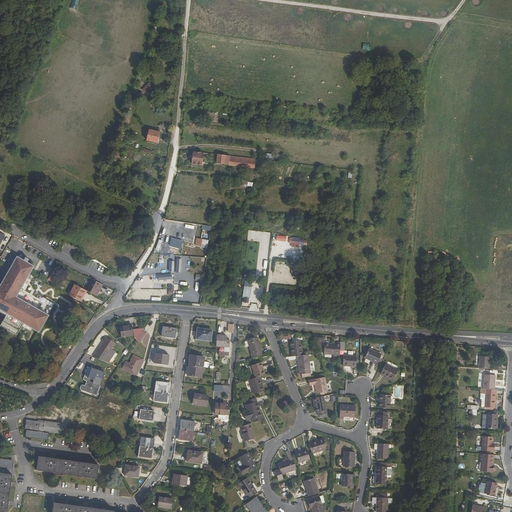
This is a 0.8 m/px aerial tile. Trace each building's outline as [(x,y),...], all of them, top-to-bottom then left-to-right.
[(148,95),(155,88),(149,82),(142,89),(148,95)] [(148,129),(146,139),(156,141),(158,131),(148,129)] [(205,153),(195,151),(194,163),(203,165),(205,153)] [(232,156),(219,155),(218,164),(231,165),(232,156)] [(257,159),(232,156),(231,165),(256,168),(257,162),(257,159)] [(290,244),(287,244),(287,248),(305,249),(306,239),(291,238),(290,244)] [(27,303),(16,296),(17,295),(33,266),(18,257),(1,285),(0,284),(0,308),(8,313),(1,325),(18,334),(24,322),(40,331),(55,303),(39,294),(36,299),(43,303),(39,310),(27,303)] [(92,279),(86,290),(98,296),(103,285),(92,279)] [(75,285),(69,295),(81,301),(87,291),(75,285)] [(242,304),(249,305),(250,287),(243,286),(242,304)] [(28,301),(17,295),(16,296),(27,303),(28,301)] [(130,324),(119,325),(119,335),(131,335),(130,324)] [(162,324),(161,334),(174,336),(175,326),(162,324)] [(210,328),(196,326),(196,331),(194,331),(193,337),(197,337),(197,336),(209,338),(210,328)] [(146,330),(142,328),(140,331),(135,338),(139,341),(146,330)] [(217,332),(218,342),(230,340),(229,334),(225,335),(225,331),(217,332)] [(249,352),(251,356),(261,353),(260,349),(261,349),(256,334),(246,337),(250,352),(249,352)] [(95,348),(90,355),(98,358),(104,360),(111,350),(108,348),(112,341),(104,336),(96,347),(98,348),(97,349),(95,348)] [(290,350),(291,354),(296,353),(301,353),(299,337),(289,339),(289,344),(291,344),(291,350),(290,350)] [(338,352),(339,340),(334,340),(334,342),(324,341),(323,351),(338,352)] [(369,346),(364,355),(377,361),(381,352),(369,346)] [(167,353),(154,351),(152,362),(166,363),(167,353)] [(301,353),(296,353),(298,368),(308,366),(306,352),(301,353)] [(478,352),(477,363),(488,364),(489,353),(478,352)] [(200,375),(203,355),(189,353),(186,373),(200,375)] [(356,354),(342,353),(342,358),(341,363),(350,363),(350,364),(355,364),(356,354)] [(137,364),(139,365),(142,360),(132,355),(129,360),(128,363),(123,361),(120,368),(132,374),(137,364)] [(250,363),(254,376),(258,374),(264,373),(259,360),(250,363)] [(385,361),(380,371),(392,377),(397,367),(385,361)] [(104,371),(86,365),(82,377),(83,379),(86,380),(84,384),(82,384),(80,384),(79,387),(80,388),(96,394),(104,371)] [(483,368),(483,370),(493,371),(492,378),(494,378),(494,369),(483,368)] [(483,370),(482,384),(493,385),(494,378),(492,378),(493,371),(483,370)] [(254,376),(248,378),(253,392),(263,389),(261,383),(260,383),(258,378),(259,377),(258,374),(254,376)] [(326,389),(323,375),(308,378),(309,383),(314,382),(316,391),(326,389)] [(166,401),(169,381),(155,379),(153,400),(166,401)] [(493,385),(482,384),(482,390),(484,390),(483,402),(483,403),(489,403),(489,405),(491,405),(491,403),(493,403),(493,396),(495,396),(496,386),(493,385)] [(207,394),(193,392),(192,402),(206,404),(207,394)] [(389,406),(389,393),(378,392),(378,406),(389,406)] [(322,394),(312,396),(313,403),(314,403),(315,406),(314,406),(315,410),(317,409),(318,413),(326,412),(322,394)] [(252,397),(245,399),(246,401),(244,402),(246,409),(243,410),(245,417),(250,416),(252,420),(262,416),(260,413),(259,413),(254,399),(253,399),(252,397)] [(116,400),(113,415),(120,417),(120,414),(123,415),(124,411),(126,403),(116,400)] [(228,402),(214,401),(214,412),(227,413),(227,411),(228,406),(228,402)] [(354,404),(340,403),(339,417),(343,417),(343,415),(354,415),(354,404)] [(153,410),(139,408),(138,418),(151,420),(153,410)] [(87,409),(88,426),(85,426),(85,434),(101,434),(101,409),(87,409)] [(495,425),(496,410),(486,409),(485,424),(495,425)] [(387,410),(377,410),(377,412),(376,412),(375,426),(386,426),(386,413),(387,413),(387,410)] [(191,440),(194,420),(180,418),(177,438),(191,440)] [(38,429),(39,421),(26,419),(24,427),(38,429)] [(39,421),(38,429),(38,430),(61,433),(62,422),(44,419),(44,421),(39,421)] [(249,421),(236,425),(239,432),(240,432),(243,439),(254,435),(249,421)] [(47,432),(24,429),(23,434),(46,437),(47,432)] [(491,439),(491,433),(482,432),(481,447),(493,448),(494,443),(490,443),(491,439)] [(153,438),(139,436),(136,456),(150,458),(153,438)] [(312,440),(308,441),(311,452),(326,448),(323,437),(317,439),(317,440),(312,441),(312,440)] [(386,457),(387,442),(376,442),(375,456),(386,457)] [(187,449),(186,460),(200,462),(201,451),(187,449)] [(295,453),(298,462),(309,459),(306,449),(295,453)] [(343,450),(343,465),(353,466),(354,450),(343,450)] [(491,451),(480,450),(479,467),(490,468),(490,467),(491,467),(492,467),(493,466),(494,465),(494,464),(494,463),(493,462),(492,462),(491,461),(491,456),(491,451)] [(246,452),(238,456),(243,464),(238,467),(241,473),(254,466),(246,452)] [(36,456),(35,469),(95,478),(97,464),(89,463),(89,462),(85,461),(85,462),(70,460),(71,459),(67,459),(67,460),(52,458),(52,457),(48,456),(48,457),(36,456)] [(0,458),(0,511),(3,511),(4,511),(5,505),(6,505),(7,500),(6,500),(8,486),(9,486),(10,482),(8,481),(9,473),(11,460),(0,458)] [(296,469),(292,458),(288,459),(288,460),(277,463),(279,469),(274,471),(278,480),(283,479),(281,473),(291,470),(296,469)] [(385,461),(376,460),(376,464),(375,464),(374,481),(384,482),(385,461)] [(138,467),(125,465),(124,475),(136,477),(138,467)] [(173,472),(171,483),(185,485),(186,474),(173,472)] [(352,473),(341,472),(341,484),(351,485),(352,473)] [(248,476),(237,482),(247,497),(256,491),(254,488),(251,483),(252,482),(248,476)] [(303,480),(307,495),(318,491),(313,477),(303,480)] [(480,479),(478,489),(493,492),(496,480),(485,478),(485,480),(480,479)] [(170,508),(171,498),(158,495),(157,506),(170,508)] [(316,511),(323,510),(317,495),(305,499),(308,507),(310,506),(311,511),(316,511)] [(386,510),(387,496),(376,495),(375,510),(386,510)] [(254,497),(244,504),(247,508),(248,507),(251,511),(264,511),(265,511),(261,508),(263,507),(259,502),(258,502),(254,497)] [(112,511),(113,510),(105,509),(105,508),(102,507),(101,509),(86,507),(86,505),(83,505),(82,506),(67,504),(68,503),(64,502),(63,504),(52,502),(50,511),(112,511)] [(471,502),(469,511),(481,511),(483,505),(471,502)]
